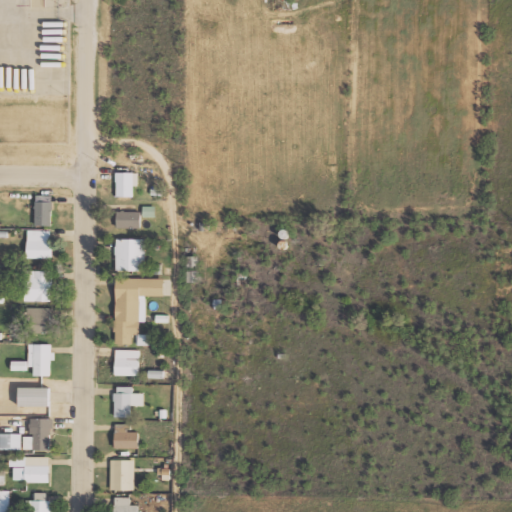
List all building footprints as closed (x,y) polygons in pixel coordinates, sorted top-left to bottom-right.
[(139,172),(116,172),(116,196),(134,196),(134,186),(138,186),(139,172)] [(35,225),(52,226),(52,195),(36,195),(35,225)] [(143,217),(156,217),(156,206),(143,206),(143,217)] [(117,227),(141,228),(141,211),(117,211),(117,227)] [(52,258),(53,230),(28,229),(27,258),(52,258)] [(145,238),(116,238),(116,270),(145,270),(145,238)] [(25,301),(52,301),(52,270),(25,270),(25,301)] [(115,344),(132,344),(132,334),(139,334),(140,321),(146,321),(146,295),(165,296),(165,278),(116,277),(115,344)] [(51,307),(27,308),(28,333),(52,332),(51,307)] [(151,345),(151,334),(138,334),(138,345),(151,345)] [(34,375),(52,376),(53,344),(29,344),(28,366),(34,367),(34,375)] [(140,349),(116,349),(115,375),(140,375),(140,349)] [(12,370),(27,371),(27,361),(13,361),(12,370)] [(144,405),(144,393),(132,393),(132,386),(115,386),(115,416),(131,416),(131,405),(144,405)] [(19,406),(50,406),(50,387),(20,387),(19,406)] [(24,450),(52,449),(52,418),(31,418),(31,436),(24,436),(24,450)] [(139,448),(139,431),(131,431),(131,424),(116,424),(115,448),(139,448)] [(22,433),(1,433),(0,449),(22,449),(22,433)] [(14,481),(50,482),(50,456),(10,455),(9,466),(14,466),(14,481)] [(135,460),(111,459),(111,490),(135,490),(135,460)] [(0,508),(0,511),(10,511),(10,490),(0,489),(0,508)] [(54,511),(55,500),(47,500),(47,492),(36,492),(36,500),(26,500),(26,511),(33,511),(54,511)] [(114,511),(138,511),(139,505),(131,504),(131,497),(115,496),(114,511)]
